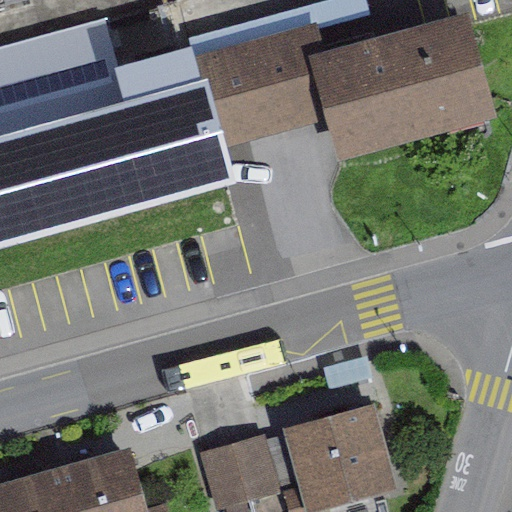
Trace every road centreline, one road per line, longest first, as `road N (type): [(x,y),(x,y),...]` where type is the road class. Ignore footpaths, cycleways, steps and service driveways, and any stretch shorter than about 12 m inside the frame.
road 1 (residential): [(511,268),(0,406)]
road 2 (residential): [(511,358),(467,511)]
